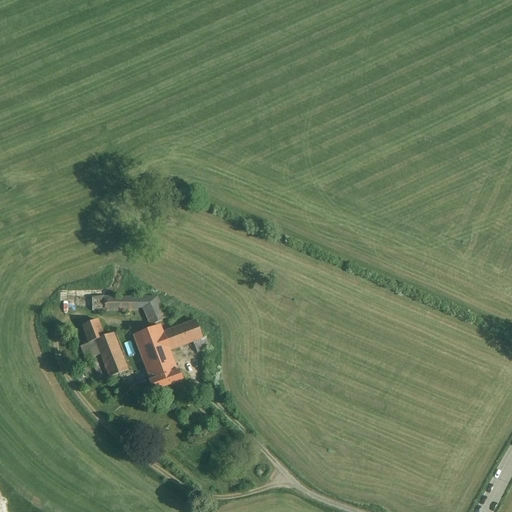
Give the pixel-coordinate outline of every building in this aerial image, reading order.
[(157,298),(92,299),(92,312),(138,312),(138,309),(143,309),(150,327),(162,322),(162,321),(167,318),(157,298)] [(160,327),(133,337),(151,382),(178,372),(170,352),(193,343),(203,340),(203,339),(196,321),(163,334),(160,327)] [(97,322),(82,328),(89,345),(95,343),(100,356),(109,379),(128,372),(114,334),(104,338),(98,322),(97,322)] [(203,339),(203,340),(193,343),(197,354),(206,350),(210,349),(205,338),(203,339)] [(81,348),(87,362),(100,356),(95,343),(89,345),(81,348)] [(100,383),(109,379),(100,356),(87,362),(87,363),(91,361),(100,383)] [(178,372),(151,382),(149,383),(152,391),(153,393),(183,382),(179,371),(178,372)]
